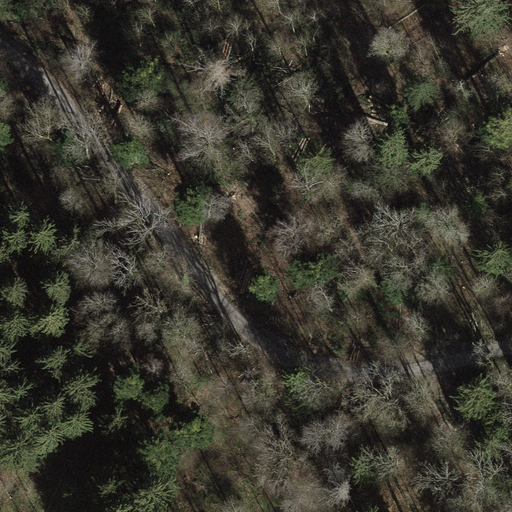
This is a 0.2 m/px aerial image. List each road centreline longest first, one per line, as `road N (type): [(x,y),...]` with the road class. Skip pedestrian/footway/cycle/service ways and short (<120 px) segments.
road 1 (track): [(0,47),(35,74),(261,342),(334,367),(382,373),(511,346)]
road 2 (track): [(431,368),(511,496)]
